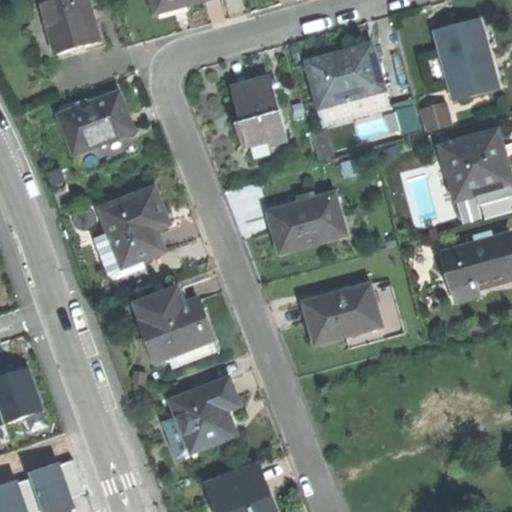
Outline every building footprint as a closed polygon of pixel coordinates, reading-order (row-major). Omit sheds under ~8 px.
[(87,0),(43,0),(58,53),(99,42),(96,32),(94,24),(104,21),(98,0),(88,2),(87,0)] [(153,0),(156,9),(187,1),(189,4),(202,0),(153,0)] [(480,18),(436,31),(455,99),(499,87),(490,53),(480,18)] [(347,52),(308,63),(326,123),(387,105),(370,46),(347,52)] [(247,85),(231,89),(248,146),(286,135),(270,78),(247,85)] [(120,94),(62,117),(75,152),(94,145),(95,149),(135,133),(127,112),(120,94)] [(451,100),(425,109),(433,132),(459,124),(451,100)] [(497,130),(441,146),(456,199),(475,193),(474,188),(510,178),(504,156),(497,130)] [(511,186),(510,178),(474,188),(475,193),(479,204),(511,195),(511,186)] [(156,191),(102,211),(123,269),(165,253),(153,221),(166,216),(162,207),(156,191)] [(332,195),(267,213),(273,234),(278,253),(343,235),(332,195)] [(490,233),(473,238),(476,246),(492,241),(490,233)] [(476,246),(443,254),(453,289),(467,286),(475,289),(511,277),(511,239),(511,236),(492,241),(476,246)] [(369,286),(304,304),(309,321),(315,345),(381,326),(369,286)] [(453,289),(456,301),(477,295),(475,289),(467,286),(453,289)] [(179,292),(138,307),(145,324),(141,325),(156,364),(215,342),(209,327),(199,302),(185,308),(179,292)] [(3,371),(0,371),(0,409),(5,425),(43,412),(28,369),(18,373),(16,369),(4,373),(3,371)] [(228,383),(172,405),(178,422),(164,427),(178,461),(236,438),(223,406),(235,401),(228,383)] [(0,511),(78,511),(73,495),(85,491),(75,465),(64,468),(62,464),(30,476),(30,481),(22,483),(21,481),(0,487),(0,511)] [(256,472),(209,489),(217,511),(271,511),(270,509),(256,472)]
